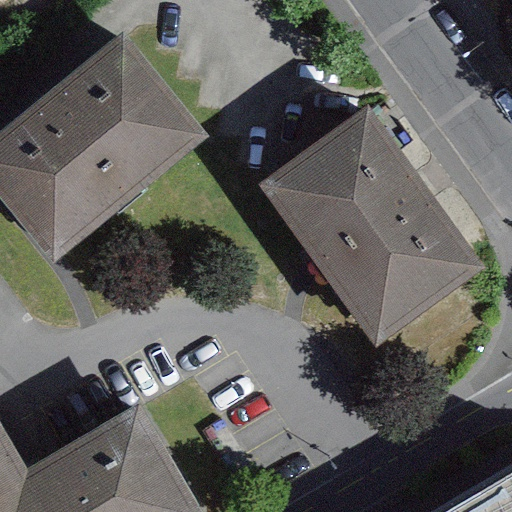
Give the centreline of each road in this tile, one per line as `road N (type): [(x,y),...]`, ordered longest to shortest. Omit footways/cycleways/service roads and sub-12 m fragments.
road 1 (unknown): [(0,345),(22,378),(122,330),(212,342),(304,404),(355,455)]
road 2 (residential): [(325,511),(511,398)]
road 3 (unclassified): [(511,165),(391,0)]
